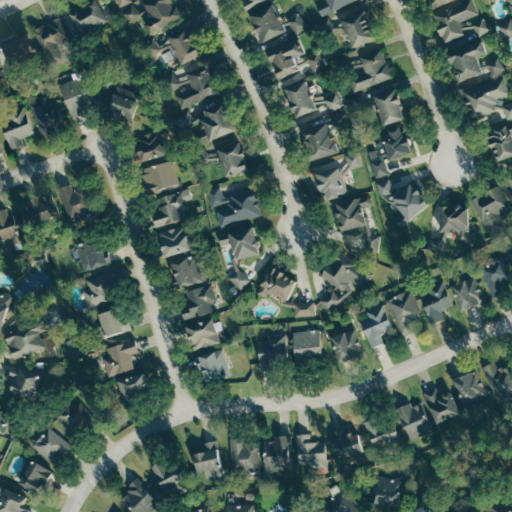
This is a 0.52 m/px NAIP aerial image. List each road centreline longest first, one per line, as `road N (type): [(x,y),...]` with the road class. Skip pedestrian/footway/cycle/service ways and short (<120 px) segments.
road 1 (residential): [(511,322),(349,393),(186,411),(117,450),(67,511)]
road 2 (residential): [(215,0),(274,129),(299,230)]
road 3 (residential): [(0,180),(99,153),(116,170),(140,241)]
road 4 (residential): [(140,241),(186,411)]
road 5 (residential): [(398,0),(454,162)]
